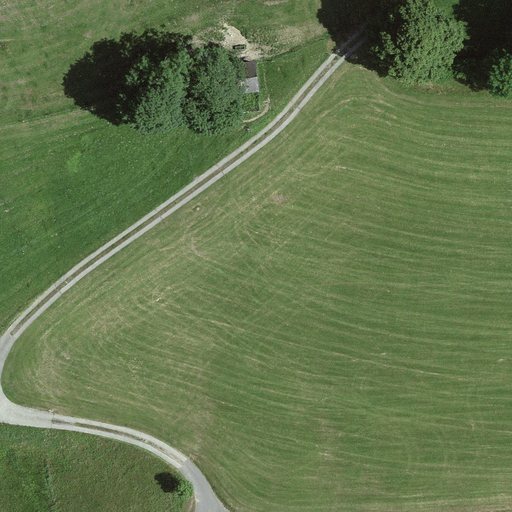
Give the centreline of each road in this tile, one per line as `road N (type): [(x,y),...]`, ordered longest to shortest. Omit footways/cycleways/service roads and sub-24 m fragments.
road 1 (track): [(0,358),(16,329),(111,248),(279,126),(407,0)]
road 2 (track): [(216,511),(184,463),(137,437),(8,413),(0,401)]
